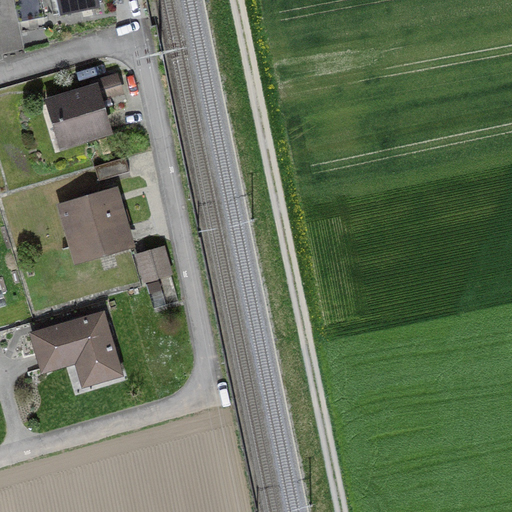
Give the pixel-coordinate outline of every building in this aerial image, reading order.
[(21,0),(24,20),(38,18),(35,0),(21,0)] [(99,10),(96,0),(55,0),(60,18),(99,10)] [(97,87),(44,104),(60,154),(113,137),(97,87)] [(125,159),(95,168),(99,181),(129,171),(125,159)] [(118,188),(57,206),(75,267),(136,249),(118,188)] [(145,284),(173,276),(165,249),(137,256),(145,284)] [(108,313),(29,334),(40,374),(77,365),(84,390),(126,379),(108,313)]
